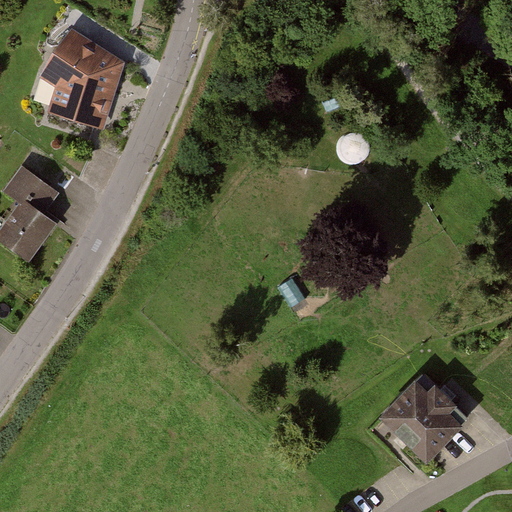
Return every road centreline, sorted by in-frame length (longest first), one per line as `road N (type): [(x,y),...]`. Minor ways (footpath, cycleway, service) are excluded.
road 1 (residential): [(0,385),(94,252),(182,51),(194,0)]
road 2 (residential): [(511,451),(406,511)]
